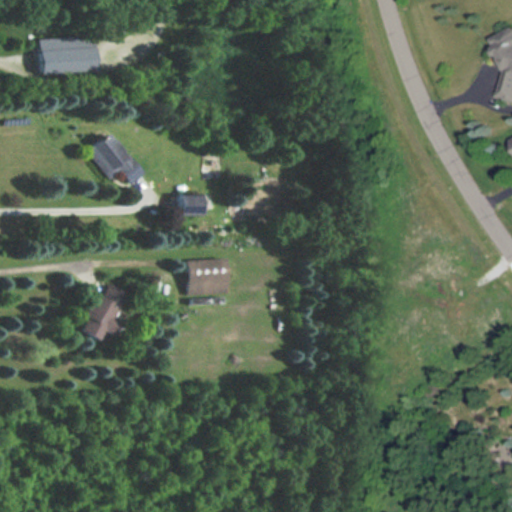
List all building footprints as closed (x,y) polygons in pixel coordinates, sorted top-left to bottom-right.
[(511,101),(511,30),(496,38),(511,71),(500,77),(511,101)] [(94,71),(92,36),(35,38),(36,73),(94,71)] [(106,132),(83,151),(106,179),(115,171),(126,184),(139,173),(106,132)] [(176,216),(200,216),(200,195),(176,195),(176,216)] [(223,259),(182,260),(183,294),(223,294),(223,259)] [(124,293),(97,283),(78,332),(98,340),(101,331),(108,334),(124,293)]
